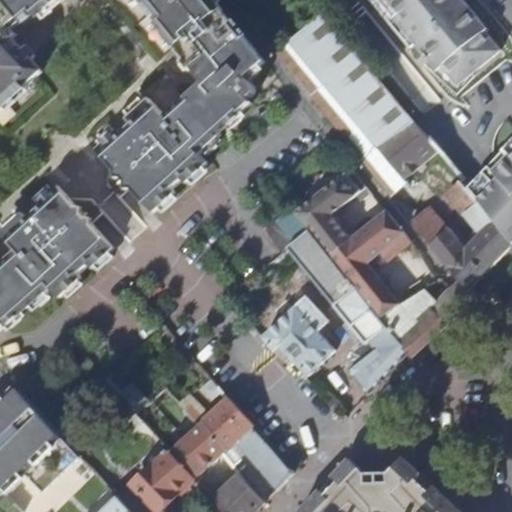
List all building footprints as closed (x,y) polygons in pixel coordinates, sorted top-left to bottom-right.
[(0,0),(0,337),(31,309),(34,311),(54,292),(62,300),(84,281),(81,277),(91,268),(94,271),(116,252),(60,189),(38,209),(41,213),(29,223),(19,232),(8,242),(20,255),(0,272),(0,114),(44,74),(24,51),(15,42),(7,32),(21,21),(25,26),(36,17),(39,20),(50,10),(59,3),(62,0),(138,0),(189,60),(200,74),(209,84),(169,119),(157,106),(145,117),(140,122),(135,126),(125,135),(122,132),(99,153),(156,215),(177,196),(175,193),(185,183),(188,186),(210,167),(202,158),(224,139),(222,136),(253,107),(248,101),(251,100),(255,98),(257,95),(257,91),(255,88),(241,71),(257,57),(231,25),(229,27),(206,0),(0,0)] [(387,0),(400,16),(395,20),(417,46),(439,72),(444,68),(459,87),(499,54),(483,36),(487,32),(460,0),(387,0)] [(278,56),(390,194),(437,154),(325,17),(278,56)] [(511,143),(505,152),(467,191),(489,218),(511,245),(511,244),(511,143)] [(366,189),(350,170),(293,216),(308,235),(328,260),(351,241),(330,216),(366,189)] [(461,281),(469,291),(494,264),(511,245),(489,218),(467,191),(461,184),(445,197),(463,218),(461,219),(480,241),(474,247),(461,232),(458,234),(455,230),(452,232),(433,208),(414,223),(461,281)] [(277,223),(296,245),(308,235),(293,216),(291,212),(277,223)] [(351,241),(328,260),(348,285),(351,283),(382,320),(399,309),(367,267),(404,235),(387,213),(351,241)] [(266,234),(282,254),(289,250),(293,247),(276,225),(266,234)] [(346,327),(346,333),(361,349),(354,356),(353,362),(356,365),(348,374),(369,396),(407,356),(411,359),(417,353),(448,325),(466,308),(450,290),(432,305),(423,294),(399,309),(382,320),(351,283),(348,285),(328,260),(308,235),(296,245),(293,247),(289,250),(335,311),(349,324),(346,327)] [(450,290),(466,308),(476,299),(469,291),(461,281),(450,290)] [(305,302),(265,340),(275,353),(279,349),(309,378),(334,354),(323,342),(326,339),(326,333),(324,330),(329,325),(305,302)] [(201,388),(212,399),(220,392),(209,380),(201,388)] [(121,398),(139,418),(144,413),(141,408),(138,410),(125,394),(121,398)] [(0,419),(0,511),(25,511),(7,494),(26,476),(45,494),(82,457),(25,395),(1,418),(0,419)] [(202,425),(227,452),(234,445),(277,489),(279,492),(281,490),(285,486),(294,476),(292,474),(227,400),(203,423),(190,408),(186,411),(200,427),(202,425)] [(144,413),(139,418),(142,422),(148,417),(144,413)] [(145,425),(153,434),(160,442),(166,436),(152,420),(145,425)] [(165,448),(170,454),(194,481),(222,457),(227,452),(202,425),(200,427),(179,448),(172,441),(165,448)] [(170,454),(135,488),(157,511),(162,511),(194,481),(170,454)] [(305,511),(454,511),(402,463),(387,479),(382,479),(364,480),(349,466),(305,511)] [(212,501),(221,511),(260,511),(267,505),(264,502),(239,475),(212,501)] [(132,511),(119,498),(103,511),(132,511)]
